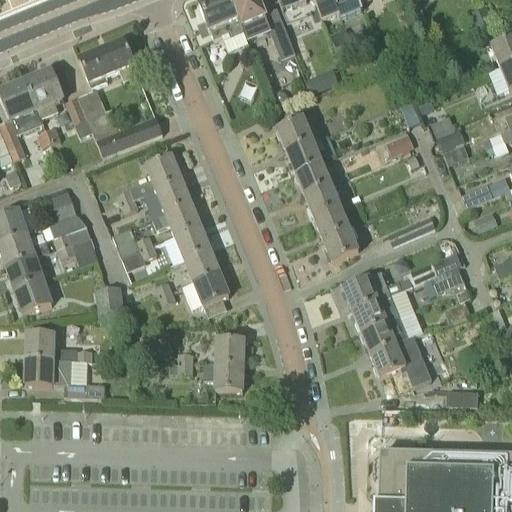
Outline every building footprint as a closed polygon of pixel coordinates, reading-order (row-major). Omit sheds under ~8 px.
[(228,40),(230,45),(223,47),(227,60),(248,52),(246,48),(227,0),(223,0),(198,10),(209,37),(210,37),(213,46),(228,40)] [(227,0),(246,48),(271,38),(275,48),(288,43),(274,8),(261,13),(256,0),(227,0)] [(307,9),(303,0),(275,0),(283,18),(285,18),(301,11),(307,9)] [(356,0),(311,0),(322,25),(339,18),(340,22),(362,14),(357,4),(356,0)] [(495,30),(487,10),(470,17),(478,37),(495,30)] [(344,33),(329,38),(340,65),(355,59),(344,33)] [(500,76),(511,70),(511,44),(490,53),(500,76)] [(107,87),(105,83),(119,77),(134,71),(124,47),(79,66),(89,89),(90,89),(91,94),(107,87)] [(511,70),(500,76),(509,98),(511,97),(511,70)] [(25,88),(40,125),(57,118),(54,111),(63,107),(51,77),(25,88)] [(319,81),(306,86),(312,100),(325,95),(319,81)] [(14,135),(40,125),(25,88),(0,98),(0,100),(10,126),(0,130),(0,137),(3,145),(12,168),(26,163),(14,135)] [(285,108),(288,103),(286,97),(280,95),(274,97),(272,102),(274,108),(280,111),(285,108)] [(87,126),(92,139),(102,165),(162,141),(155,124),(121,138),(111,115),(105,118),(96,97),(78,104),(87,126)] [(78,104),(65,109),(79,144),(92,139),(87,126),(78,104)] [(434,114),(430,105),(417,110),(421,120),(434,114)] [(511,118),(504,122),(510,135),(499,139),(482,146),(486,155),(493,152),(493,153),(504,148),(504,147),(511,143),(511,118)] [(286,159),(312,148),(302,126),(277,136),(286,159)] [(46,137),(52,150),(61,146),(55,134),(46,137)] [(459,136),(438,144),(443,157),(464,148),(459,136)] [(42,154),(52,150),(46,137),(36,141),(42,154)] [(405,139),(384,147),(390,161),(411,152),(405,139)] [(0,173),(12,168),(3,145),(0,146),(0,173)] [(295,181),(321,170),(312,148),(286,159),(295,181)] [(504,148),(493,153),(496,161),(508,156),(504,148)] [(448,171),(467,163),(468,163),(463,150),(443,159),(448,171)] [(407,164),(411,173),(419,170),(415,161),(407,164)] [(155,197),(181,186),(171,163),(145,174),(150,187),(116,201),(120,211),(134,205),(155,197)] [(304,203),(330,192),(321,170),(295,181),(304,203)] [(21,188),(16,175),(5,179),(10,192),(21,188)] [(181,186),(155,197),(164,220),(190,209),(181,186)] [(487,191),(461,202),(466,215),(492,204),(487,191)] [(314,225),(339,214),(330,192),(304,203),(314,225)] [(50,204),(54,216),(72,209),(68,198),(50,204)] [(120,211),(124,221),(138,215),(134,205),(120,211)] [(173,244),(200,233),(190,209),(164,220),(157,223),(152,225),(156,235),(168,230),(173,244)] [(323,247),(349,237),(339,214),(314,225),(323,247)] [(0,249),(28,239),(20,216),(0,222),(0,249)] [(497,231),(492,218),(474,225),(479,238),(497,231)] [(435,234),(434,233),(430,223),(388,241),(393,252),(435,234)] [(90,244),(87,233),(54,243),(58,255),(90,244)] [(183,267),(209,256),(200,233),(173,244),(164,247),(173,269),(182,265),(183,267)] [(349,237),(323,247),(332,270),(358,259),(349,237)] [(0,257),(6,274),(37,263),(36,262),(49,257),(46,248),(33,252),(28,239),(0,249),(0,257)] [(140,257),(153,252),(149,241),(136,247),(134,243),(116,250),(122,265),(140,257)] [(94,255),(90,244),(58,255),(61,265),(94,255)] [(153,252),(140,257),(144,266),(157,260),(153,252)] [(192,290),(219,279),(209,256),(183,267),(192,290)] [(14,297),(45,287),(37,263),(6,274),(14,297)] [(511,264),(494,272),(499,284),(511,279),(511,264)] [(430,285),(437,282),(432,269),(402,282),(404,287),(386,294),(381,280),(343,295),(352,318),(390,302),(405,296),(430,285)] [(458,274),(437,282),(430,285),(436,300),(464,288),(461,281),(458,274)] [(219,279),(192,290),(184,294),(193,315),(201,311),(202,313),(228,303),(219,279)] [(45,287),(14,297),(22,321),(53,311),(45,287)] [(158,304),(173,298),(169,288),(154,293),(158,304)] [(96,296),(99,320),(99,322),(124,319),(121,293),(96,296)] [(470,304),(466,295),(456,300),(459,308),(470,304)] [(173,298),(158,304),(161,313),(176,307),(173,298)] [(361,340),(399,324),(390,302),(352,318),(361,340)] [(465,308),(444,317),(449,329),(470,320),(465,308)] [(498,314),(488,319),(495,337),(506,333),(498,314)] [(406,347),(405,347),(408,346),(399,324),(361,340),(370,362),(406,347)] [(511,356),(511,332),(496,338),(504,359),(511,356)] [(54,367),(54,366),(55,341),(27,340),(26,366),(54,367)] [(431,386),(414,343),(405,347),(406,347),(370,362),(379,384),(400,376),(402,379),(406,377),(412,394),(431,386)] [(214,371),(243,372),(244,347),(215,346),(214,371)] [(76,355),(76,367),(87,367),(92,367),(92,356),(76,355)] [(177,369),(192,370),(193,360),(177,359),(177,369)] [(86,390),(70,390),(71,366),(54,366),(54,367),(26,366),(25,391),(54,392),(54,390),(64,391),(63,403),(104,404),(104,391),(86,390)] [(192,370),(177,369),(169,369),(169,379),(192,380),(192,370)] [(243,372),(214,371),(204,371),(204,387),(213,387),(213,397),(242,398),(243,372)] [(478,398),(447,397),(447,412),(478,414),(478,398)] [(511,511),(511,464),(380,460),(378,511),(374,511),(511,511)]
